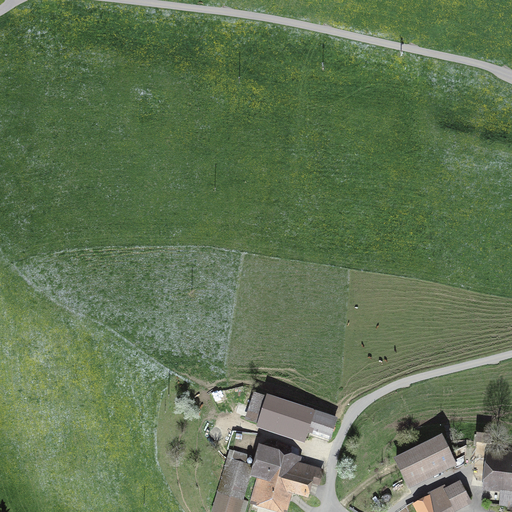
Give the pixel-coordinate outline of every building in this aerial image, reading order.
[(247,419),(308,438),(310,430),(330,436),(335,421),(328,418),(331,411),(279,395),(276,402),(255,395),(247,419)] [(408,484),(453,462),(442,440),(397,461),(408,484)] [(307,493),(314,495),(320,473),(294,466),(297,458),(259,447),(251,477),(257,478),(252,499),(282,508),(287,491),(306,497),(307,493)] [(511,453),(490,451),(485,487),(503,489),(501,505),(509,506),(509,509),(511,509),(511,453)] [(247,457),(230,452),(228,460),(227,459),(212,511),(245,511),(248,503),(242,502),(253,467),(244,464),(247,457)] [(447,491),(446,488),(407,507),(409,511),(442,511),(467,500),(460,485),(447,491)]
